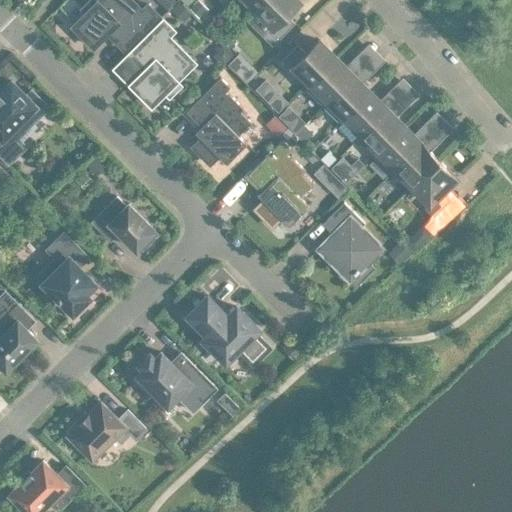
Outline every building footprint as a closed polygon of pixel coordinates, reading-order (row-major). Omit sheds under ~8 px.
[(139,7),(131,0),(100,0),(102,1),(100,4),(95,0),(89,0),(81,8),(85,13),(72,26),(93,47),(109,31),(114,37),(113,39),(123,49),(157,15),(147,4),(140,12),(137,9),(139,7)] [(174,0),(157,0),(167,9),(175,0),(174,0)] [(198,0),(189,9),(198,17),(207,8),(198,0)] [(246,0),(256,9),(264,0),(246,0)] [(297,0),(264,0),(256,9),(273,27),(268,32),(277,41),(295,23),(286,14),(299,1),(297,0)] [(179,2),(171,10),(183,21),(190,13),(179,2)] [(163,20),(129,55),(139,65),(140,63),(146,69),(130,84),(151,105),(164,92),(169,96),(180,85),(173,78),(176,75),(179,78),(194,63),(170,39),(168,41),(166,38),(173,31),(163,20)] [(293,66),(310,83),(336,58),(319,40),(306,53),(297,44),(279,62),(288,71),(293,66)] [(305,88),(322,106),(362,66),(357,61),(348,69),(336,58),(310,83),(305,88)] [(251,66),(240,77),(246,83),(257,71),(251,66)] [(340,123),(345,118),(344,117),(370,92),(359,80),(367,71),(362,66),(322,106),(340,123)] [(220,77),(186,112),(195,121),(197,120),(202,125),(198,130),(204,135),(192,147),(209,164),(221,152),(229,161),(246,144),(238,136),(251,122),(240,111),(243,108),(229,94),(227,95),(225,92),(230,87),(220,77)] [(0,154),(9,163),(26,146),(9,130),(23,116),(31,124),(48,107),(31,90),(25,95),(11,81),(0,92),(0,154)] [(278,92),(268,102),(278,112),(288,102),(278,92)] [(345,118),(361,134),(396,100),(391,95),(382,103),(370,92),(344,117),(345,118)] [(374,157),(379,152),(378,151),(404,126),(392,114),(401,105),(396,100),(361,134),(356,139),(374,157)] [(274,115),(265,124),(277,136),(286,127),(274,115)] [(298,115),(288,126),(295,133),(305,123),(298,115)] [(378,151),(379,152),(395,168),(430,134),(424,129),(416,137),(404,126),(378,151)] [(395,168),(412,185),(438,160),(426,148),(435,139),(430,134),(395,168)] [(282,139),(247,174),(257,184),(259,182),(264,188),(260,192),(266,197),(254,209),(272,226),(283,215),(291,223),(308,206),(300,198),(313,185),(302,174),(305,171),(291,156),(289,157),(287,155),(292,149),(282,139)] [(328,151),(321,158),(329,166),(336,158),(328,151)] [(95,156),(86,165),(97,176),(106,168),(95,156)] [(342,156),(330,168),(345,182),(363,164),(357,158),(351,165),(342,156)] [(438,160),(412,185),(429,203),(424,208),(433,217),(451,199),(442,190),(455,177),(438,160)] [(0,186),(1,187),(10,177),(0,166),(0,186)] [(110,240),(119,231),(136,249),(140,244),(143,247),(153,237),(150,234),(154,230),(128,204),(126,206),(117,196),(92,221),(110,240)] [(364,222),(344,202),(326,219),(337,230),(319,249),(334,264),(332,267),(345,280),(347,277),(349,279),(381,248),(359,227),(364,222)] [(88,257),(67,236),(50,253),(61,265),(43,282),(46,285),(42,289),(52,299),(56,295),(72,312),(75,309),(78,312),(88,302),(85,299),(88,296),(84,293),(94,283),(78,267),(88,257)] [(399,242),(388,253),(399,264),(410,252),(399,242)] [(208,335),(204,339),(225,361),(237,349),(253,364),(270,347),(254,332),(258,328),(236,307),(227,316),(207,296),(188,315),(208,335)] [(36,320),(17,302),(8,311),(16,320),(2,333),(0,330),(0,364),(6,370),(37,339),(27,329),(36,320)] [(291,343),(283,350),(293,360),(301,353),(291,343)] [(138,375),(145,382),(141,385),(153,397),(157,394),(168,405),(185,387),(201,403),(216,388),(180,353),(170,362),(160,352),(154,358),(150,353),(139,364),(144,369),(138,375)] [(224,393),(217,401),(232,415),(239,408),(224,393)] [(68,435),(92,459),(115,437),(120,443),(129,434),(135,439),(146,428),(127,410),(117,419),(100,402),(80,423),(75,422),(69,428),(69,433),(68,435)] [(10,493),(28,511),(36,511),(58,491),(68,501),(84,484),(65,466),(57,474),(43,460),(31,472),(21,481),(21,482),(10,493)]
